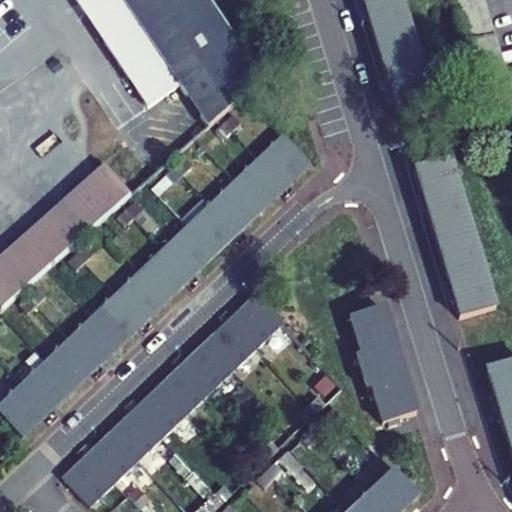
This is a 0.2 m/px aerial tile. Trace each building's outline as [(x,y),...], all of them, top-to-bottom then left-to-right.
[(76,0),(150,107),(182,86),(211,129),(264,81),(218,13),(209,0),(76,0)] [(229,0),(209,0),(218,13),(232,4),(229,0)] [(436,115),(400,0),(361,0),(362,3),(359,4),(360,5),(363,17),(366,16),(388,89),(386,90),(390,103),(392,102),(400,126),(436,115)] [(484,9),(481,0),(469,0),(452,6),(456,18),(484,9)] [(488,22),(484,9),(456,18),(460,31),(488,22)] [(493,38),(488,22),(460,31),(464,47),(493,38)] [(233,119),(224,127),(231,135),(241,127),(233,119)] [(231,135),(224,127),(215,135),(222,143),(231,135)] [(283,140),(258,164),(284,191),(308,167),(283,140)] [(185,162),(175,170),(183,178),(192,170),(185,162)] [(495,309),(450,162),(414,174),(421,197),(419,198),(423,211),(425,210),(448,283),(445,284),(449,297),(452,296),(459,320),(495,309)] [(258,164),(234,186),(260,213),(284,191),(258,164)] [(0,259),(0,312),(2,314),(132,199),(103,167),(0,259)] [(183,178),(175,170),(166,179),(173,187),(183,178)] [(234,186),(211,208),(236,235),(260,213),(234,186)] [(135,206),(126,214),(133,222),(143,214),(135,206)] [(211,208),(187,231),(213,258),(236,235),(211,208)] [(133,222),(126,214),(117,222),(124,231),(133,222)] [(175,243),(164,253),(189,280),(213,258),(187,231),(172,215),(160,227),(175,243)] [(87,249),(78,257),(85,265),(94,257),(87,249)] [(146,270),(140,276),(166,303),(189,280),(164,253),(146,270)] [(85,265),(78,257),(68,266),(76,274),(85,265)] [(140,276),(146,270),(138,261),(132,267),(140,276)] [(140,276),(117,298),(142,325),(166,303),(140,276)] [(38,292),(29,301),(36,309),(45,300),(38,292)] [(117,298),(93,321),(118,347),(142,325),(117,298)] [(36,309),(29,301),(20,309),(27,317),(36,309)] [(280,328),(255,301),(230,324),(256,351),(268,364),(293,341),(280,328)] [(415,416),(384,313),(351,323),(362,358),(357,360),(367,392),(372,391),(382,426),(415,416)] [(93,321),(69,343),(95,370),(118,347),(93,321)] [(256,351),(230,324),(207,347),(232,374),(256,351)] [(69,343),(46,365),(71,392),(95,370),(69,343)] [(232,374),(207,347),(183,369),(209,396),(219,386),(234,401),(247,389),(232,374)] [(25,369),(33,377),(46,365),(37,357),(25,369)] [(33,377),(22,388),(48,415),(71,392),(46,365),(33,377)] [(511,366),(486,374),(493,398),(491,399),(495,412),(497,411),(511,458),(511,366)] [(209,396),(183,369),(159,392),(185,418),(209,396)] [(22,388),(0,408),(0,413),(23,438),(48,415),(22,388)] [(185,418),(159,392),(136,414),(161,441),(172,431),(187,447),(200,434),(185,418)] [(326,407),(318,399),(309,408),(317,415),(326,407)] [(317,415),(309,408),(300,416),(308,424),(317,415)] [(341,417),(334,409),(309,432),(317,440),(341,417)] [(161,441),(136,414),(112,436),(138,463),(161,441)] [(317,440),(309,432),(300,441),(308,449),(317,440)] [(138,463),(112,436),(89,459),(114,485),(121,479),(138,463)] [(278,452),(271,444),(262,452),(269,460),(278,452)] [(269,460),(262,452),(253,461),(260,469),(269,460)] [(89,459),(64,482),(90,509),(114,485),(89,459)] [(403,511),(416,500),(379,460),(356,482),(384,511),(403,511)] [(153,479),(138,463),(121,479),(136,495),(153,479)] [(282,473),(274,465),(265,474),(273,482),(282,473)] [(273,482),(265,474),(256,483),(264,490),(273,482)] [(384,511),(356,482),(334,503),(343,511),(384,511)] [(231,496),(224,489),(215,497),(222,505),(231,496)] [(214,511),(222,505),(215,497),(206,505),(211,511),(214,511)]
